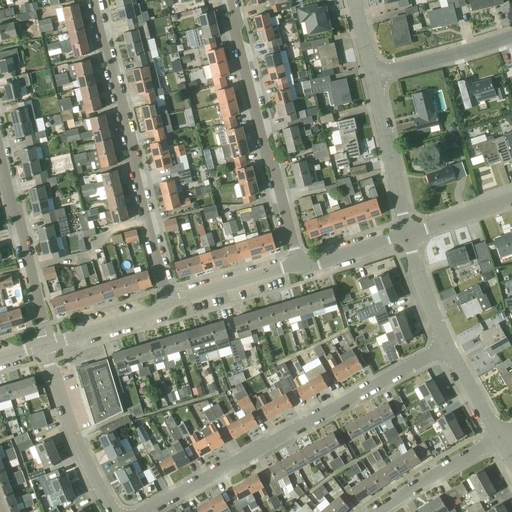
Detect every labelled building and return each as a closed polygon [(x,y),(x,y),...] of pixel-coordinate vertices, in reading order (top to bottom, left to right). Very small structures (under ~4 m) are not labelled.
[(133,5),(131,0),(115,0),(118,9),(133,5)] [(454,8),(460,7),(458,0),(439,0),(441,8),(428,11),(432,28),(449,23),(447,18),(455,16),(456,16),(454,8)] [(470,0),(473,10),(503,3),(501,0),(470,0)] [(258,30),(273,26),(271,19),(274,18),(273,13),(290,8),(289,1),(266,7),(268,13),(255,16),(258,30)] [(29,4),(31,11),(38,9),(36,2),(29,4)] [(31,11),(29,4),(29,3),(21,5),(23,13),(31,11)] [(63,8),(66,20),(81,16),(78,4),(63,8)] [(128,25),(143,22),(139,4),(133,5),(118,9),(121,21),(127,19),(128,25)] [(305,22),(307,34),(330,29),(326,11),(326,12),(324,12),(323,7),(318,8),(317,5),(297,10),(300,23),(305,22)] [(202,27),(217,23),(214,11),(208,12),(207,6),(196,9),(197,16),(199,15),(202,27)] [(417,6),(405,9),(406,15),(419,12),(417,6)] [(37,17),(36,10),(31,11),(32,12),(16,15),(18,22),(37,17)] [(411,44),(409,34),(404,15),(393,18),(396,29),(392,30),(396,47),(411,44)] [(69,32),(84,28),(81,16),(66,20),(69,32)] [(40,27),(52,23),(52,22),(54,22),(53,18),(51,19),(51,18),(39,21),(40,27)] [(127,45),(147,40),(148,40),(148,39),(164,36),(163,29),(146,33),(146,32),(149,32),(148,31),(154,29),(152,22),(147,24),(146,21),(143,22),(128,25),(130,31),(124,33),(127,45)] [(0,39),(17,36),(14,22),(0,25),(0,39)] [(41,32),(53,29),(52,23),(40,27),(41,32)] [(197,47),(205,45),(216,43),(215,37),(220,35),(217,23),(202,27),(193,29),(197,47)] [(269,48),(283,45),(281,37),(280,38),(277,25),(273,26),(258,30),(261,43),(267,41),(269,48)] [(84,28),(69,32),(72,44),(87,41),(84,28)] [(137,62),(152,58),(147,40),(127,45),(130,57),(135,56),(137,62)] [(36,41),(31,48),(36,51),(41,45),(36,41)] [(87,41),(72,44),(75,57),(90,53),(87,41)] [(302,51),(313,49),(312,41),(300,43),(302,51)] [(47,45),(49,50),(61,47),(60,42),(47,45)] [(210,65),(226,61),(223,47),(217,49),(216,43),(205,45),(210,65)] [(165,47),(167,53),(177,51),(175,44),(165,47)] [(284,64),(289,63),(286,50),(288,50),(287,44),(283,45),(269,48),(270,54),(265,55),(268,68),(284,64)] [(339,66),(335,48),(334,44),(318,47),(323,69),(321,69),(322,77),(329,75),(334,74),(333,67),(339,66)] [(61,47),(49,50),(50,56),(62,53),(61,47)] [(0,64),(2,74),(16,71),(14,64),(20,63),(17,48),(0,52),(0,64)] [(50,56),(52,64),(61,62),(58,54),(50,56)] [(136,82),(152,78),(158,76),(165,75),(163,65),(156,67),(153,58),(152,58),(137,62),(138,68),(133,69),(136,82)] [(77,76),(93,72),(90,60),(74,63),(77,76)] [(214,85),(226,82),(224,76),(230,75),(226,61),(210,65),(203,67),(207,79),(212,78),(214,85)] [(288,79),(284,64),(268,68),(271,81),(276,79),(278,85),(292,82),(291,78),(288,79)] [(80,88),(96,84),(93,72),(77,76),(80,88)] [(8,100),(23,97),(21,88),(31,85),(30,81),(32,80),(30,73),(17,76),(18,82),(5,85),(8,100)] [(56,81),(68,78),(67,73),(55,76),(56,81)] [(335,106),(341,104),(351,102),(346,79),(331,83),(329,75),(322,77),(310,80),(313,94),(328,91),(328,93),(331,106),(335,105),(335,106)] [(139,94),(144,93),(146,99),(156,96),(156,97),(164,95),(163,88),(160,89),(158,76),(152,78),(136,82),(139,94)] [(58,87),(70,84),(68,78),(56,81),(58,87)] [(496,98),(493,89),(490,79),(472,84),(470,79),(458,82),(466,109),(479,105),(478,103),(496,98)] [(196,87),(194,81),(188,84),(191,89),(196,87)] [(277,105),(293,101),(293,100),(298,99),(293,81),(292,82),(278,85),(279,91),(274,92),(277,105)] [(219,105),(236,100),(233,87),(227,88),(226,82),(214,85),(219,105)] [(83,100),(99,96),(96,84),(80,88),(83,100)] [(505,95),(503,87),(502,87),(496,89),(499,98),(505,96),(505,95)] [(434,113),(431,97),(434,97),(433,90),(412,95),(417,114),(419,113),(420,118),(414,119),(417,130),(418,129),(418,132),(420,133),(429,131),(431,129),(430,127),(440,125),(437,113),(434,113)] [(84,105),(87,113),(102,109),(99,96),(83,100),(80,101),(81,106),(84,105)] [(159,107),(156,97),(156,96),(146,99),(147,105),(142,106),(145,119),(161,115),(165,114),(168,113),(166,105),(159,107)] [(60,106),(70,103),(72,103),(70,97),(58,101),(59,106),(60,106)] [(14,124),(35,119),(31,100),(19,103),(21,109),(11,111),(14,124)] [(224,124),(236,121),(234,116),(239,114),(236,100),(219,105),(224,124)] [(299,119),(307,117),(305,110),(296,112),(293,101),(277,105),(280,117),(286,116),(287,122),(299,119)] [(63,121),(74,119),(70,103),(60,106),(59,106),(57,106),(58,111),(60,111),(63,121)] [(321,124),(334,121),(332,113),(319,116),(321,124)] [(93,130),(108,127),(105,114),(90,118),(93,130)] [(165,114),(161,115),(145,119),(148,131),(153,130),(155,136),(165,134),(165,133),(170,132),(165,114)] [(299,119),(300,126),(313,122),(311,116),(307,117),(299,119)] [(36,119),(39,131),(46,129),(43,117),(36,119)] [(342,144),(357,141),(354,129),(357,128),(354,118),(337,122),(342,144)] [(27,142),(40,139),(46,138),(45,131),(39,132),(35,119),(14,124),(17,137),(25,135),(27,142)] [(221,146),(246,140),(242,126),(237,128),(236,121),(224,124),(218,126),(219,132),(218,132),(219,134),(218,134),(221,146)] [(454,124),(452,124),(449,124),(448,126),(447,129),(448,131),(451,132),(454,131),(454,132),(459,130),(456,123),(454,124)] [(286,141),(312,134),(311,129),(305,130),(304,127),(299,128),(298,125),(283,129),(286,141)] [(93,130),(96,143),(111,139),(108,127),(93,130)] [(67,137),(79,134),(78,128),(65,132),(67,137)] [(511,131),(503,135),(504,136),(494,139),(494,138),(473,145),(471,139),(475,152),(480,150),(486,165),(486,163),(500,158),(502,164),(511,161),(511,159),(509,152),(511,150),(511,131)] [(448,141),(458,145),(461,137),(451,133),(448,141)] [(79,134),(67,137),(68,142),(80,139),(79,134)] [(154,157),(186,149),(184,144),(174,147),(174,145),(168,146),(165,134),(155,136),(156,143),(151,144),(154,157)] [(289,153),(304,149),(302,142),(314,139),(313,134),(312,134),(286,141),(289,153)] [(23,163),(44,158),(40,139),(27,142),(28,149),(20,150),(23,163)] [(99,155),(114,152),(111,139),(96,143),(98,150),(87,153),(86,152),(74,155),(75,161),(87,158),(99,155)] [(234,164),(245,161),(244,155),(249,154),(246,140),(221,146),(225,160),(226,160),(227,166),(234,164)] [(348,158),(351,157),(360,155),(357,141),(342,144),(335,146),(336,153),(334,154),(337,167),(349,164),(348,158)] [(314,153),(328,149),(326,142),(312,145),(314,153)] [(170,173),(184,170),(183,163),(188,161),(186,155),(187,155),(186,149),(154,157),(157,170),(169,167),(170,173)] [(328,149),(314,153),(316,160),(329,156),(328,149)] [(114,152),(99,155),(102,168),(117,164),(114,152)] [(49,178),(44,158),(23,163),(26,176),(34,174),(36,181),(49,178)] [(77,166),(81,165),(88,163),(87,158),(75,161),(77,166)] [(295,176),(315,171),(321,169),(320,164),(314,166),(313,162),(308,164),(307,160),(292,164),(295,176)] [(208,170),(215,168),(213,161),(206,162),(208,170)] [(239,183),(256,179),(252,166),(247,167),(245,161),(234,164),(227,166),(229,172),(236,170),(239,183)] [(352,177),(357,175),(367,173),(365,165),(350,168),(352,177)] [(456,180),(453,170),(451,165),(426,174),(432,189),(456,180)] [(178,192),(176,187),(191,183),(190,182),(192,182),(191,176),(191,175),(190,170),(189,170),(189,169),(184,170),(170,173),(172,180),(160,183),(164,196),(178,192)] [(103,181),(93,184),(95,189),(105,186),(120,182),(117,170),(102,174),(103,181)] [(298,187),(308,185),(309,191),(325,186),(324,180),(318,182),(315,171),(295,176),(298,187)] [(29,189),(32,202),(52,198),(50,188),(57,184),(56,176),(49,178),(36,181),(37,188),(29,189)] [(345,185),(351,183),(349,177),(336,180),(337,186),(345,185)] [(374,184),(372,177),(360,181),(362,187),(374,184)] [(244,203),(246,203),(255,201),(254,194),(259,193),(256,179),(239,183),(243,197),(242,197),(244,203)] [(108,198),(123,195),(120,182),(105,186),(108,198)] [(83,192),(95,189),(93,184),(93,183),(82,186),(83,192)] [(349,196),(355,194),(351,183),(345,185),(349,196)] [(203,194),(213,192),(211,185),(195,189),(197,197),(203,195),(203,194)] [(333,185),(325,187),(326,193),(335,191),(333,185)] [(382,214),(377,199),(379,198),(375,187),(369,189),(372,200),(364,202),(370,218),(382,214)] [(83,192),(84,197),(96,194),(95,189),(83,192)] [(167,210),(191,204),(190,198),(185,199),(183,191),(178,193),(178,192),(164,196),(167,210)] [(123,195),(108,198),(111,211),(126,207),(123,195)] [(300,205),(312,202),(310,196),(298,199),(300,205)] [(45,220),(58,217),(56,209),(55,210),(52,198),(32,202),(35,215),(43,213),(45,220)] [(314,208),(313,205),(312,202),(300,205),(301,211),(314,208)] [(358,222),(370,218),(364,202),(352,206),(358,222)] [(334,230),(329,214),(323,216),(320,204),(313,205),(314,208),(317,218),(322,234),(334,230)] [(217,210),(216,205),(203,208),(205,214),(217,211),(217,210)] [(252,215),(265,211),(263,205),(251,209),(252,215)] [(346,226),(340,210),(339,205),(327,209),(329,214),(334,230),(346,226)] [(346,226),(358,222),(352,206),(340,210),(346,226)] [(111,211),(105,212),(108,225),(129,219),(126,207),(111,211)] [(85,211),(87,217),(99,214),(98,208),(85,211)] [(205,214),(206,220),(219,217),(217,210),(217,211),(205,214)] [(254,221),(267,217),(265,211),(252,215),(254,221)] [(99,214),(87,217),(88,222),(101,219),(99,214)] [(41,241),(57,237),(55,229),(69,226),(66,215),(58,217),(45,220),(46,227),(38,228),(41,241)] [(165,227),(178,223),(176,218),(164,222),(165,227)] [(310,238),(322,234),(317,218),(305,223),(310,238)] [(232,234),(239,232),(235,220),(229,222),(232,234)] [(226,235),(232,234),(229,222),(223,224),(226,235)] [(166,232),(179,228),(178,223),(165,227),(166,232)] [(95,228),(90,229),(83,231),(85,237),(96,235),(95,228)] [(511,228),(511,229),(511,233),(495,239),(501,258),(511,254),(511,228)] [(215,244),(211,232),(206,234),(209,246),(215,244)] [(122,233),(111,236),(114,244),(124,242),(122,233)] [(264,253),(276,249),(272,233),(259,237),(264,253)] [(199,255),(203,270),(215,267),(211,252),(209,246),(206,234),(200,236),(204,247),(206,253),(199,255)] [(54,259),(63,257),(67,256),(65,249),(60,250),(57,237),(41,241),(44,254),(52,252),(54,259)] [(252,256),(264,253),(259,237),(247,241),(252,256)] [(240,260),(252,256),(247,241),(235,244),(240,260)] [(450,268),(477,259),(479,265),(480,265),(480,264),(491,260),(485,242),(473,245),(472,242),(464,245),(464,246),(455,249),(454,249),(445,252),(450,268)] [(240,260),(235,244),(223,248),(228,263),(240,260)] [(215,267),(228,263),(223,248),(211,252),(215,267)] [(191,274),(203,270),(199,255),(187,259),(191,274)] [(179,278),(191,274),(187,259),(175,263),(179,278)] [(110,276),(115,274),(111,262),(106,264),(110,276)] [(80,265),(84,278),(90,276),(86,264),(80,265)] [(105,277),(110,276),(106,264),(101,265),(105,277)] [(79,279),(84,278),(80,265),(75,267),(79,279)] [(44,275),(56,271),(54,266),(42,269),(44,275)] [(488,277),(491,279),(496,277),(492,270),(486,273),(488,277)] [(46,280),(57,277),(56,271),(44,275),(46,280)] [(140,289),(152,286),(148,271),(136,274),(140,289)] [(378,292),(393,287),(387,273),(369,280),(368,277),(358,281),(361,290),(376,285),(378,292)] [(0,282),(12,280),(11,274),(0,276),(0,282)] [(128,293),(140,289),(136,274),(123,278),(128,293)] [(128,293),(123,278),(111,281),(116,296),(128,293)] [(0,288),(14,286),(12,280),(0,282),(0,288)] [(116,296),(111,281),(99,285),(104,300),(116,296)] [(469,318),(483,311),(489,308),(484,296),(478,284),(456,295),(461,305),(463,304),(469,318)] [(92,304),(104,300),(99,285),(87,288),(92,304)] [(385,305),(388,303),(398,300),(393,287),(378,292),(378,293),(372,295),(375,304),(368,306),(369,308),(356,312),(360,321),(375,316),(387,311),(385,305)] [(80,307),(92,304),(87,288),(75,292),(80,307)] [(337,304),(335,298),(332,288),(320,292),(325,308),(337,304)] [(67,311),(80,307),(75,292),(63,296),(67,311)] [(312,312),(325,308),(320,292),(308,296),(312,312)] [(349,294),(342,297),(344,303),(352,300),(349,294)] [(55,314),(67,311),(63,296),(51,299),(55,314)] [(300,315),(312,312),(308,296),(295,299),(300,315)] [(288,319),(300,315),(295,299),(283,303),(288,319)] [(275,322),(288,319),(283,303),(270,307),(275,322)] [(275,322),(270,307),(258,310),(263,326),(269,325),(270,330),(272,329),(277,328),(275,322)] [(8,312),(13,327),(25,323),(20,308),(8,312)] [(251,330),(263,326),(258,310),(246,314),(251,330)] [(403,312),(390,317),(387,311),(375,316),(379,326),(383,324),(387,334),(408,326),(403,312)] [(0,327),(1,331),(13,327),(8,312),(0,314),(0,327)] [(233,318),(240,339),(241,339),(252,335),(250,330),(251,330),(246,314),(233,318)] [(224,321),(211,324),(219,350),(230,346),(229,342),(228,337),(224,321)] [(491,358),(511,346),(499,323),(479,334),(487,347),(485,348),(491,358)] [(206,353),(219,350),(211,324),(199,328),(206,353)] [(382,343),(382,344),(386,353),(396,349),(394,346),(413,339),(408,326),(387,334),(390,340),(382,343)] [(199,355),(206,353),(199,328),(187,332),(191,348),(193,354),(195,361),(198,369),(202,368),(199,355)] [(343,334),(348,345),(355,342),(350,331),(343,334)] [(174,335),(179,351),(191,348),(187,332),(174,335)] [(162,339),(167,355),(179,351),(174,335),(162,339)] [(355,338),(358,344),(366,341),(363,335),(355,338)] [(166,369),(171,368),(168,361),(167,355),(162,339),(149,343),(154,359),(156,364),(164,362),(166,369)] [(240,339),(235,340),(241,360),(246,358),(242,345),(241,339),(240,339)] [(241,360),(235,340),(229,342),(230,346),(235,362),(241,360)] [(142,362),(154,359),(149,343),(137,346),(142,362)] [(314,349),(319,357),(325,354),(320,345),(314,349)] [(125,350),(130,366),(142,362),(137,346),(125,350)] [(366,346),(360,348),(363,354),(369,352),(366,346)] [(117,370),(111,372),(116,389),(122,387),(119,376),(131,372),(130,366),(125,350),(112,354),(117,370)] [(314,350),(308,353),(312,360),(317,357),(314,350)] [(362,368),(356,355),(355,355),(352,350),(341,355),(344,361),(343,362),(350,374),(362,368)] [(350,374),(343,362),(337,365),(331,354),(326,357),(332,368),(338,381),(350,374)] [(499,373),(506,368),(511,365),(511,362),(511,360),(510,358),(504,361),(496,366),(499,373)] [(116,389),(111,372),(107,359),(78,368),(95,424),(96,424),(123,411),(116,389)] [(278,366),(285,378),(292,392),(297,389),(303,400),(315,393),(309,381),(302,385),(298,377),(294,380),(284,363),(278,366)] [(327,387),(321,375),(327,372),(322,364),(305,373),(309,381),(315,393),(327,387)] [(511,370),(501,376),(507,387),(511,384),(511,370)] [(243,372),(237,374),(240,382),(246,380),(243,372)] [(128,380),(123,380),(123,382),(125,381),(127,397),(135,396),(132,375),(127,375),(128,380)] [(39,396),(38,391),(34,377),(20,381),(24,395),(26,400),(39,396)] [(268,389),(274,400),(281,412),(292,406),(286,394),(291,391),(292,392),(285,378),(274,384),(275,386),(268,389)] [(425,398),(439,391),(432,379),(418,386),(425,398)] [(11,399),(24,395),(20,381),(6,385),(11,399)] [(208,385),(211,392),(217,390),(214,383),(208,385)] [(245,416),(239,419),(246,431),(258,425),(252,414),(257,411),(256,410),(250,398),(242,383),(235,387),(239,393),(235,396),(245,416)] [(0,402),(11,399),(6,385),(0,387),(0,402)] [(194,395),(202,393),(200,386),(192,389),(194,395)] [(188,395),(186,387),(178,390),(181,398),(189,395),(188,395)] [(417,402),(424,413),(429,410),(429,411),(431,409),(445,402),(439,391),(425,398),(417,402)] [(177,399),(175,392),(168,394),(171,402),(177,400),(177,399)] [(274,400),(267,403),(262,394),(257,397),(256,395),(250,398),(256,410),(262,407),(268,419),(281,412),(274,400)] [(404,405),(399,396),(393,400),(395,404),(396,404),(400,412),(406,408),(404,405)] [(211,407),(217,418),(224,414),(218,403),(211,407)] [(390,419),(395,416),(390,407),(388,403),(377,409),(385,422),(390,419)] [(217,418),(211,407),(210,405),(203,409),(210,422),(217,418)] [(374,428),(385,422),(377,409),(366,414),(374,428)] [(420,423),(432,416),(429,411),(429,410),(424,413),(416,417),(420,423)] [(32,422),(45,419),(43,411),(30,415),(32,422)] [(443,432),(457,424),(451,412),(437,420),(443,432)] [(363,434),(374,428),(366,414),(356,420),(363,434)] [(246,431),(239,419),(233,422),(229,415),(223,418),(234,438),(246,431)] [(105,449),(121,441),(115,429),(131,421),(128,416),(101,429),(104,435),(99,437),(105,449)] [(419,432),(436,423),(432,416),(420,423),(415,425),(419,432)] [(34,430),(48,426),(45,419),(32,422),(34,430)] [(352,440),(363,434),(356,420),(345,426),(352,440)] [(183,437),(189,433),(184,423),(177,426),(183,437)] [(212,450),(224,443),(213,423),(201,430),(206,437),(212,450)] [(438,435),(440,437),(445,446),(464,436),(457,424),(443,432),(438,435)] [(175,441),(183,437),(177,426),(170,430),(175,441)] [(394,438),(399,435),(397,431),(394,426),(389,429),(394,438)] [(385,443),(388,441),(394,438),(389,429),(383,432),(386,437),(382,439),(385,443)] [(17,445),(30,440),(27,432),(14,438),(17,445)] [(212,450),(206,437),(199,441),(195,433),(189,437),(200,456),(212,450)] [(341,446),(338,441),(333,433),(323,438),(330,452),(341,446)] [(404,443),(399,435),(394,438),(399,446),(404,443)] [(372,449),(377,446),(372,437),(367,440),(372,449)] [(51,438),(35,445),(40,457),(56,450),(51,438)] [(320,458),(330,452),(323,438),(312,444),(320,458)] [(393,450),(399,446),(394,438),(388,441),(393,450)] [(31,439),(30,440),(17,445),(20,451),(29,448),(34,446),(34,445),(31,439)] [(155,450),(150,440),(149,440),(143,443),(149,454),(153,461),(158,459),(166,475),(178,468),(167,448),(155,455),(153,451),(155,450)] [(367,452),(372,449),(367,440),(361,444),(367,452)] [(120,463),(134,455),(131,450),(127,452),(121,441),(105,449),(111,460),(117,457),(120,463)] [(190,462),(186,453),(179,442),(167,448),(178,468),(190,462)] [(431,454),(426,445),(424,442),(418,445),(425,457),(431,454)] [(309,464),(320,458),(312,444),(302,450),(309,464)] [(425,457),(418,445),(402,454),(403,455),(410,467),(421,461),(420,460),(425,457)] [(6,456),(16,453),(14,448),(4,451),(6,456)] [(45,469),(52,466),(61,462),(56,450),(40,457),(45,469)] [(308,464),(309,464),(302,450),(291,456),(298,469),(308,464)] [(372,453),(378,461),(382,459),(377,450),(372,453)] [(8,462),(18,459),(16,453),(6,456),(8,462)] [(377,462),(378,461),(372,453),(367,456),(372,465),(377,462)] [(400,474),(410,467),(403,455),(402,454),(392,461),(400,474)] [(120,463),(122,468),(132,463),(134,462),(137,460),(134,455),(120,463)] [(298,470),(298,469),(291,456),(280,461),(288,475),(298,470)] [(339,468),(345,465),(340,456),(334,460),(339,468)] [(390,481),(400,474),(392,461),(386,465),(382,459),(378,461),(377,462),(382,468),(390,481)] [(334,471),(339,468),(334,460),(329,463),(334,471)] [(275,495),(278,499),(284,496),(283,493),(277,481),(282,478),(286,485),(285,486),(289,493),(295,500),(300,497),(293,490),(294,489),(287,475),(288,475),(280,461),(269,468),(272,473),(266,477),(275,495)] [(122,482),(138,475),(132,463),(122,468),(116,471),(122,482)] [(161,477),(157,469),(153,463),(148,466),(156,480),(161,477)] [(351,466),(356,475),(362,471),(356,463),(351,466)] [(351,478),(356,475),(351,466),(346,469),(351,478)] [(390,481),(382,468),(381,468),(372,474),(380,487),(390,481)] [(30,481),(46,475),(44,469),(28,475),(30,481)] [(476,489),(489,481),(483,469),(469,477),(476,489)] [(0,484),(10,481),(5,470),(0,471),(0,484)] [(14,479),(24,476),(22,470),(12,474),(14,479)] [(320,481),(325,478),(319,470),(314,473),(320,481)] [(315,485),(320,481),(314,473),(309,477),(315,485)] [(55,493),(71,486),(66,474),(45,483),(50,494),(55,492),(55,493)] [(268,494),(262,483),(257,474),(245,481),(252,493),(258,490),(262,497),(268,494)] [(370,494),(380,487),(372,474),(365,479),(364,478),(362,479),(363,480),(361,481),(362,482),(370,494)] [(46,475),(30,481),(32,486),(48,480),(46,475)] [(149,483),(145,477),(140,479),(138,475),(122,482),(127,494),(149,483)] [(16,485),(26,481),(24,476),(14,479),(16,485)] [(0,497),(14,493),(12,487),(10,481),(0,484),(0,497)] [(251,494),(252,493),(245,481),(233,487),(239,498),(233,501),(238,510),(242,508),(249,504),(255,501),(254,499),(251,494)] [(359,501),(370,494),(362,482),(361,481),(351,488),(349,484),(344,487),(350,496),(354,494),(359,501)] [(479,502),(487,497),(496,493),(489,481),(476,489),(469,493),(474,501),(472,502),(473,505),(467,508),(469,511),(474,511),(483,507),(479,502)] [(293,490),(300,497),(304,493),(298,485),(294,489),(293,490)] [(322,485),(318,488),(324,496),(328,492),(322,485)] [(60,504),(67,502),(76,498),(71,486),(55,493),(60,504)] [(445,493),(450,502),(451,503),(468,493),(464,486),(458,490),(456,486),(445,493)] [(324,496),(318,488),(313,492),(319,500),(324,496)] [(18,504),(16,498),(14,493),(0,497),(0,501),(3,510),(18,504)] [(32,499),(30,493),(20,497),(22,503),(32,499)] [(230,511),(221,494),(209,500),(215,511),(230,511)] [(275,510),(282,506),(278,499),(275,495),(269,498),(275,510)] [(343,511),(349,507),(339,496),(330,504),(337,511),(343,511)] [(448,511),(449,511),(445,505),(439,496),(428,503),(434,511),(448,511)] [(24,508),(34,504),(32,499),(22,503),(24,508)] [(215,511),(209,500),(197,507),(199,511),(215,511)] [(418,510),(418,511),(434,511),(428,503),(418,510)] [(506,511),(502,503),(485,511),(483,507),(474,511),(506,511)]
